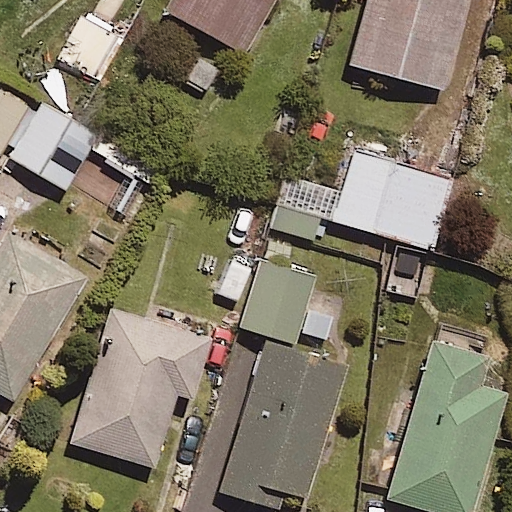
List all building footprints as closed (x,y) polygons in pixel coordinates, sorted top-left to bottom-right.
[(262,0),(159,0),(159,2),(238,45),(262,0)] [(357,0),(342,54),(436,80),(457,0),(357,0)] [(115,31),(74,12),(55,53),(95,72),(115,31)] [(0,134),(21,98),(0,85),(0,134)] [(91,128),(36,95),(4,149),(58,182),(91,128)] [(101,120),(88,143),(143,175),(156,152),(101,120)] [(392,233),(425,243),(446,174),(349,144),(337,184),(280,167),(264,221),(312,236),(320,211),(328,214),(392,233)] [(78,268),(0,222),(0,389),(5,392),(78,268)] [(425,243),(392,233),(376,284),(410,294),(425,243)] [(252,262),(222,253),(211,289),(242,298),(235,322),(270,331),(225,491),(275,505),(281,483),(301,489),(341,349),(324,344),(334,310),(307,302),(317,265),(256,247),(252,262)] [(201,328),(102,300),(64,435),(147,459),(168,384),(184,389),(201,328)] [(481,348),(420,331),(377,490),(457,511),(464,511),(499,384),(473,377),(481,348)]
